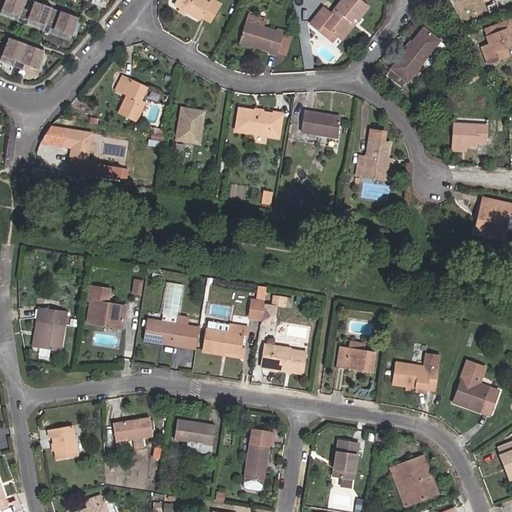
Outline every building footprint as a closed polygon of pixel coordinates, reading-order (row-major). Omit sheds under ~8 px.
[(23,0),(6,0),(2,12),(21,20),(19,25),(29,28),(31,23),(47,29),(45,34),(50,36),(52,31),(73,39),(80,22),(71,18),(63,15),(53,11),(44,8),(37,5),(35,5),(31,14),(24,12),(28,2),(26,1),(23,0)] [(212,0),(210,0),(209,3),(203,0),(177,0),(175,4),(180,7),(187,12),(200,19),(202,16),(210,21),(220,4),(212,0)] [(324,25),(338,37),(354,17),(357,20),(368,7),(359,0),(342,0),(331,14),(324,8),(311,24),(319,31),(324,25)] [(107,12),(109,7),(96,2),(94,7),(107,12)] [(21,20),(2,12),(0,17),(19,25),(21,20)] [(278,53),(284,36),(285,32),(277,29),(276,31),(263,27),(266,19),(248,14),(240,40),(256,45),(255,47),(270,51),(269,54),(277,56),(278,53)] [(338,37),(342,39),(357,20),(354,17),(338,37)] [(506,47),(511,45),(509,37),(507,31),(511,29),(511,28),(509,20),(485,29),(488,37),(490,45),(493,52),(484,55),(488,63),(509,56),(506,47)] [(47,29),(31,23),(29,28),(45,34),(47,29)] [(334,42),(338,37),(324,25),(319,31),(334,42)] [(392,69),(408,82),(440,41),(423,29),(392,69)] [(73,39),(52,31),(50,36),(71,44),(73,39)] [(441,42),(446,46),(450,40),(442,34),(440,37),(442,39),(441,42)] [(278,53),(286,56),(291,38),(284,36),(278,53)] [(38,72),(45,54),(35,50),(27,47),(17,43),(9,40),(2,58),(15,63),(14,68),(23,72),(25,67),(38,72)] [(484,55),(493,52),(490,45),(482,48),(484,55)] [(14,68),(15,63),(2,58),(0,63),(14,68)] [(36,77),(38,72),(25,67),(23,72),(36,77)] [(402,88),(408,82),(392,69),(386,76),(402,88)] [(468,83),(478,76),(474,70),(464,77),(468,83)] [(137,121),(146,103),(140,101),(147,87),(122,76),(116,90),(128,95),(119,113),(137,121)] [(176,139),(199,144),(204,112),(181,108),(176,139)] [(235,130),(279,137),(282,116),(239,109),(235,130)] [(301,131),(337,137),(341,117),(304,111),(301,131)] [(488,126),(453,124),(452,145),(451,150),(467,151),(467,146),(476,146),(476,142),(487,143),(488,126)] [(70,161),(86,163),(91,133),(66,130),(64,146),(72,147),(70,161)] [(384,180),(388,159),(390,143),(383,142),(384,132),(371,130),(366,157),(359,156),(356,175),(384,180)] [(151,140),(164,142),(165,135),(156,133),(153,133),(151,140)] [(384,180),(389,181),(393,159),(388,159),(384,180)] [(94,175),(121,179),(123,168),(96,164),(94,174),(94,175)] [(494,208),(496,201),(483,198),(481,205),(494,208)] [(494,208),(481,205),(479,215),(481,215),(479,224),(477,223),(475,233),(505,240),(508,230),(506,230),(509,213),(511,213),(511,204),(496,201),(494,208)] [(350,217),(352,208),(344,207),(342,216),(350,217)] [(161,282),(162,274),(152,273),(151,280),(161,282)] [(134,281),(132,294),(141,295),(143,282),(134,281)] [(123,326),(126,306),(108,303),(110,289),(90,286),(88,300),(91,301),(87,323),(105,326),(105,323),(123,326)] [(273,304),(283,306),(285,297),(274,296),(273,304)] [(311,306),(312,298),(297,296),(296,304),(311,306)] [(264,305),(264,303),(253,301),(249,318),(261,320),(264,305)] [(273,327),(276,307),(264,305),(261,320),(260,325),(273,327)] [(67,312),(39,307),(37,321),(40,321),(35,347),(60,352),(67,312)] [(147,319),(143,341),(183,348),(187,325),(188,318),(163,314),(161,321),(147,319)] [(195,350),(199,327),(187,325),(183,348),(195,350)] [(240,354),(241,347),(243,335),(246,336),(248,328),(229,325),(228,333),(206,329),(202,351),(224,355),(225,351),(240,354)] [(364,351),(365,343),(350,341),(349,349),(364,351)] [(291,349),(265,345),(261,367),(303,373),(307,353),(290,351),(291,349)] [(224,355),(243,358),(245,348),(241,347),(240,354),(225,351),(224,355)] [(372,372),(375,353),(364,351),(349,349),(340,347),(337,363),(365,367),(364,371),(372,372)] [(423,367),(395,363),(392,384),(406,386),(405,389),(411,390),(411,387),(416,388),(427,389),(434,390),(440,357),(425,354),(423,367)] [(469,404),(492,413),(500,391),(471,380),(474,374),(482,377),(486,366),(467,360),(452,402),(468,407),(469,404)] [(337,367),(364,371),(365,367),(337,363),(337,367)] [(491,416),(492,413),(469,404),(468,407),(491,416)] [(142,438),(153,436),(150,418),(113,423),(115,442),(132,439),(134,447),(143,445),(142,438)] [(188,450),(211,454),(216,426),(177,420),(174,439),(189,442),(188,450)] [(57,460),(77,456),(72,426),(49,429),(50,438),(53,438),(54,443),(55,443),(56,450),(55,451),(57,460)] [(273,432),(253,429),(244,484),(248,489),(258,491),(263,487),(269,445),(272,445),(273,432)] [(375,440),(383,442),(385,434),(376,433),(375,440)] [(333,477),(353,480),(359,443),(339,440),(333,477)] [(511,443),(498,449),(505,467),(510,465),(511,471),(511,443)] [(432,477),(428,479),(424,467),(427,466),(424,456),(391,468),(406,506),(438,493),(432,477)] [(428,479),(432,477),(427,466),(424,467),(428,479)] [(223,502),(224,493),(217,492),(216,501),(223,502)] [(107,511),(104,503),(103,504),(100,496),(86,502),(88,508),(84,510),(84,511),(107,511)] [(160,511),(161,511),(163,504),(154,503),(153,511),(160,511)]
